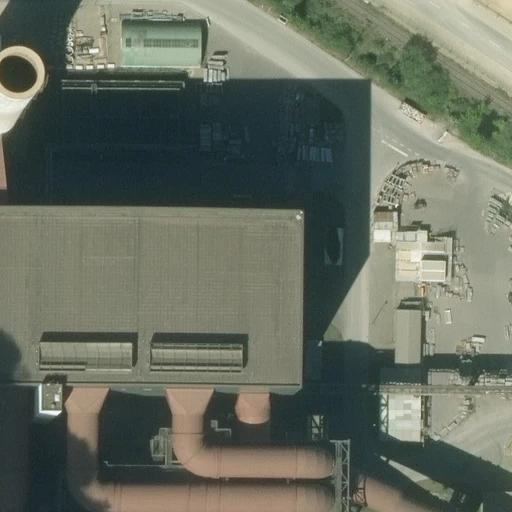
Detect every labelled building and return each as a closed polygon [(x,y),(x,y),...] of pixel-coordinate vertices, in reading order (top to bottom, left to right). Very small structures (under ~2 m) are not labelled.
[(52,82),(50,121),(113,125),(129,126),(129,135),(144,136),(143,148),(168,149),(171,90),(52,82)] [(315,123),(314,98),(297,99),(298,124),(315,123)] [(284,209),(0,210),(0,412),(285,411),(284,209)] [(370,239),(384,239),(385,223),(371,222),(370,239)] [(413,240),(392,240),(392,280),(448,281),(448,235),(413,234),(413,240)] [(374,389),(374,441),(414,441),(413,389),(448,389),(448,379),(416,379),(416,308),(391,309),(391,367),(374,367),(375,389),(374,389)] [(511,511),(511,495),(485,495),(484,511),(511,511)]
